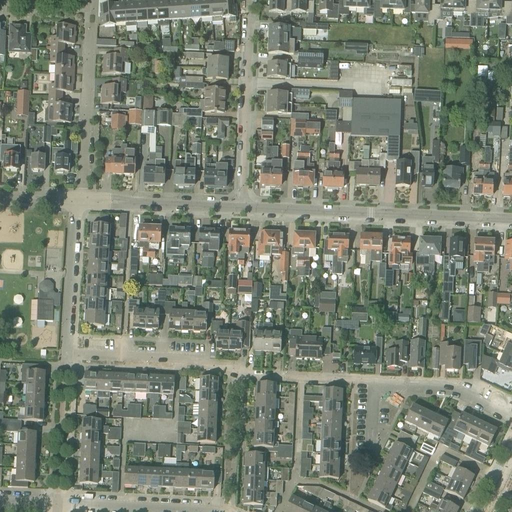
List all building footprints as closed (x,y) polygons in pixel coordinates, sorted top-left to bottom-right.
[(115,25),(125,24),(124,2),(123,0),(118,0),(119,5),(114,6),(113,5),(115,26),(115,25)] [(135,4),(129,5),(129,0),(123,0),(124,2),(125,24),(126,28),(136,27),(136,23),(135,4)] [(147,23),(145,1),(145,0),(139,0),(140,4),(135,4),(136,23),(147,23)] [(150,0),(145,0),(145,1),(147,23),(158,22),(156,3),(151,3),(150,0)] [(161,0),(162,2),(156,3),(158,22),(158,27),(169,27),(168,21),(166,0),(161,0)] [(179,20),(178,1),(172,2),(172,0),(166,0),(168,21),(179,20)] [(190,20),(188,0),(183,0),(183,1),(178,1),(179,20),(190,20)] [(188,0),(190,20),(201,19),(199,0),(198,0),(194,0),(193,0),(188,0)] [(199,0),(201,19),(211,18),(210,0),(199,0)] [(223,23),(222,19),(221,0),(210,0),(211,18),(212,23),(223,23)] [(221,0),(222,19),(229,18),(229,23),(236,23),(235,6),(233,6),(232,0),(221,0)] [(283,13),(291,13),(291,1),(283,0),(269,0),(269,13),(283,14),(283,13)] [(291,13),(307,14),(307,16),(311,16),(311,14),(313,14),(313,5),(305,4),(305,0),(291,0),(291,1),(291,13)] [(328,12),(327,20),(337,20),(338,15),(338,7),(332,7),(332,0),(319,0),(319,11),(328,12)] [(343,0),(344,1),(344,3),(338,3),(338,7),(338,15),(348,16),(348,9),(356,9),(356,0),(343,0)] [(373,17),(374,13),(374,5),(369,4),(368,0),(356,0),(356,9),(364,9),(363,17),(373,17)] [(380,13),(380,10),(392,11),(392,0),(374,0),(374,5),(374,13),(380,13)] [(392,0),(392,11),(404,11),(403,14),(410,15),(410,1),(404,0),(392,0)] [(427,27),(433,27),(433,21),(434,6),(428,6),(428,0),(415,0),(414,23),(427,23),(427,27)] [(452,19),(452,13),(452,0),(440,0),(440,6),(434,6),(433,21),(440,21),(440,22),(442,22),(442,18),(452,19)] [(452,0),(452,13),(463,14),(463,16),(470,17),(470,2),(464,1),(464,0),(452,0)] [(476,19),(488,19),(488,14),(488,0),(476,0),(476,2),(470,2),(470,17),(469,28),(476,28),(476,19)] [(488,0),(488,14),(488,19),(499,18),(506,18),(506,3),(500,3),(500,0),(488,0)] [(101,27),(115,26),(113,5),(102,6),(103,15),(101,15),(101,27)] [(75,27),(57,26),(56,38),(51,37),(51,50),(64,51),(64,45),(74,45),(75,27)] [(25,39),(25,27),(10,27),(9,49),(17,49),(17,52),(18,53),(30,54),(30,53),(30,50),(31,39),(25,39)] [(299,28),(269,27),(268,41),(294,42),(300,42),(301,30),(301,29),(299,28)] [(234,53),(234,42),(224,41),(223,52),(234,53)] [(293,55),(293,49),(294,49),(294,42),(268,41),(268,54),(293,55)] [(355,56),(365,56),(366,46),(356,45),(355,56)] [(412,49),(411,58),(418,58),(423,58),(423,49),(412,49)] [(63,57),(64,51),(51,50),(50,63),(55,63),(55,74),(73,75),(73,58),(63,57)] [(103,74),(121,75),(125,75),(126,64),(127,64),(127,57),(127,51),(114,50),(114,57),(104,56),(103,74)] [(208,59),(207,69),(227,70),(228,60),(208,59)] [(330,70),(338,71),(338,63),(330,62),(330,70)] [(267,79),(284,79),(284,80),(289,80),(290,65),(267,64),(267,79)] [(227,70),(207,69),(202,69),(202,74),(203,76),(207,76),(207,80),(227,81),(227,70)] [(62,93),(72,93),(73,75),(55,74),(54,85),(49,85),(48,98),(61,99),(62,93)] [(126,81),(118,80),(112,80),(112,87),(102,86),(101,104),(119,105),(120,94),(125,94),(126,81)] [(204,89),(204,100),(225,101),(225,91),(223,91),(223,89),(204,89)] [(16,115),(28,116),(29,92),(17,91),(16,115)] [(339,108),(351,109),(352,93),(339,93),(339,108)] [(286,95),(267,94),(266,104),(291,105),(291,100),(295,100),(295,96),(291,95),(290,95),(286,95)] [(144,96),(143,112),(152,112),(153,97),(144,96)] [(61,105),(61,99),(48,98),(48,110),(45,110),(44,122),(70,124),(71,106),(61,105)] [(202,113),(203,113),(203,112),(222,113),(222,111),(225,111),(225,101),(204,100),(204,101),(200,101),(200,108),(198,110),(202,110),(202,113)] [(400,101),(352,100),(351,108),(351,114),(351,123),(350,134),(350,137),(387,138),(386,155),(386,161),(398,162),(400,115),(400,101)] [(307,114),(291,113),(291,105),(266,104),(266,114),(289,115),(289,119),(307,120),(307,114)] [(186,118),(189,118),(196,118),(197,118),(201,118),(202,113),(202,110),(198,110),(183,109),(183,114),(187,114),(186,118)] [(141,112),(141,111),(136,111),(129,111),(128,126),(141,126),(141,112)] [(155,129),(156,126),(156,113),(152,112),(143,112),(141,112),(141,126),(141,128),(155,129)] [(111,116),(111,124),(117,124),(117,131),(123,131),(124,117),(125,117),(125,114),(111,113),(111,116)] [(172,113),(156,113),(156,126),(171,127),(172,114),(172,113)] [(183,115),(172,114),(171,127),(186,128),(186,118),(187,114),(183,114),(183,115)] [(262,119),(261,131),(272,132),(273,120),(262,119)] [(218,120),(217,134),(224,134),(224,126),(228,127),(228,120),(218,120)] [(305,121),(290,120),(290,130),(305,131),(305,121)] [(306,121),(306,134),(319,135),(319,122),(306,121)] [(336,123),(335,133),(350,134),(351,123),(336,123)] [(486,123),(486,133),(492,133),(492,136),(499,137),(500,124),(486,123)] [(43,127),(42,144),(50,144),(51,128),(43,127)] [(272,132),(261,132),(261,140),(272,141),(272,132)] [(423,160),(422,187),(424,187),(424,188),(431,189),(431,187),(433,187),(433,164),(439,165),(439,151),(439,142),(433,142),(433,150),(432,160),(423,160)] [(52,149),(51,164),(55,164),(55,172),(56,172),(56,174),(63,174),(63,172),(68,173),(68,163),(70,163),(70,154),(77,154),(78,143),(71,143),(64,143),(63,151),(52,150),(53,149),(52,149)] [(126,151),(126,146),(121,146),(121,150),(112,150),(112,160),(111,160),(106,159),(105,174),(122,175),(123,156),(120,156),(121,151),(126,151)] [(200,156),(200,154),(200,146),(193,146),(192,146),(192,156),(200,156)] [(469,148),(460,148),(459,165),(461,165),(461,167),(468,167),(469,148)] [(492,196),(493,182),(493,174),(488,174),(490,148),(485,148),(484,163),(482,196),(486,196),(487,197),(490,197),(491,196),(492,196)] [(18,150),(0,149),(0,150),(0,155),(5,156),(4,170),(18,171),(18,156),(18,150)] [(265,163),(261,166),(260,186),(265,186),(266,187),(270,188),(271,171),(271,151),(272,149),(266,149),(265,163)] [(29,159),(29,166),(31,166),(31,171),(32,171),(32,173),(38,173),(38,171),(44,172),(45,151),(39,151),(39,156),(32,156),(31,159),(29,159)] [(134,175),(135,161),(134,161),(135,151),(126,151),(121,151),(120,156),(123,156),(122,175),(134,175)] [(275,186),(280,186),(280,180),(281,171),(281,163),(277,162),(277,158),(276,158),(276,151),(271,151),(271,171),(270,188),(275,188),(275,186)] [(361,163),(349,163),(348,173),(356,173),(356,186),(367,186),(368,161),(369,152),(363,152),(363,161),(361,161),(361,163)] [(410,158),(405,158),(401,164),(396,163),(395,187),(409,188),(410,172),(418,172),(419,153),(410,153),(410,158)] [(148,186),(153,186),(155,155),(149,155),(148,163),(145,163),(143,185),(148,185),(148,186)] [(163,186),(164,171),(164,161),(161,161),(161,155),(155,155),(153,186),(159,187),(159,185),(163,186)] [(191,159),(191,157),(190,156),(189,155),(185,155),(184,162),(183,188),(188,188),(188,187),(193,187),(195,159),(191,159)] [(386,162),(386,161),(386,155),(379,155),(378,170),(385,170),(385,162),(386,162)] [(214,189),(215,173),(215,165),(209,165),(210,159),(205,159),(204,187),(208,187),(208,189),(214,189)] [(302,189),(304,159),(296,159),(296,164),(293,164),(292,187),(297,187),(297,189),(302,189)] [(309,159),(304,159),(302,189),(307,189),(307,188),(312,188),(313,173),(313,165),(310,165),(310,159),(309,159)] [(215,165),(215,173),(214,189),(221,189),(221,188),(225,188),(227,160),(222,160),(221,166),(215,165)] [(379,186),(379,172),(373,172),(373,162),(368,161),(367,186),(369,186),(369,188),(375,188),(375,186),(379,186)] [(174,162),(173,186),(178,186),(178,187),(183,188),(184,162),(174,162)] [(327,190),(332,190),(333,163),(328,163),(327,174),(323,174),(322,188),(327,188),(327,190)] [(339,163),(333,163),(332,190),(337,191),(337,189),(342,189),(343,174),(338,174),(339,163)] [(478,196),(482,196),(484,163),(479,163),(478,172),(478,171),(478,174),(473,174),(473,186),(472,195),(473,195),(474,196),(477,196),(478,196)] [(462,173),(452,172),(452,169),(443,169),(442,189),(459,190),(459,185),(462,185),(462,173)] [(511,196),(511,169),(508,169),(507,175),(503,175),(502,197),(503,197),(503,198),(508,198),(508,197),(511,196)] [(205,189),(205,197),(228,198),(228,190),(205,189)] [(110,226),(91,225),(90,238),(109,239),(110,226)] [(142,258),(148,258),(149,227),(145,227),(145,226),(140,226),(140,227),(139,227),(139,232),(136,231),(136,242),(137,242),(137,249),(143,249),(142,258)] [(149,227),(148,258),(154,258),(155,250),(159,250),(159,228),(159,227),(154,226),(153,228),(149,227)] [(173,256),(178,256),(179,229),(176,229),(176,227),(171,227),(171,228),(169,228),(169,243),(166,243),(166,254),(173,255),(173,256)] [(183,229),(179,229),(178,256),(184,256),(184,251),(185,251),(186,251),(186,250),(187,250),(188,249),(188,248),(189,248),(189,247),(189,229),(188,229),(188,228),(183,228),(183,229)] [(199,244),(203,244),(203,252),(202,252),(202,268),(207,268),(209,229),(205,229),(205,230),(199,229),(199,244)] [(214,229),(209,229),(207,268),(213,269),(214,252),(218,252),(219,230),(214,230),(214,229)] [(238,261),(238,259),(238,256),(239,231),(235,231),(235,230),(231,230),(230,231),(229,231),(228,246),(229,246),(228,255),(230,255),(230,261),(238,261)] [(243,231),(239,231),(238,256),(244,256),(244,247),(248,247),(249,232),(248,232),(247,231),(243,230),(243,231)] [(258,248),(271,249),(271,232),(266,231),(265,233),(260,233),(260,239),(259,239),(258,248)] [(283,253),(283,250),(283,240),(282,240),(283,234),(277,234),(276,232),(271,232),(271,249),(270,256),(280,256),(279,273),(282,273),(282,282),(287,283),(288,254),(283,253)] [(303,259),(304,233),(299,233),(299,234),(294,234),(293,249),(292,249),(291,257),(296,257),(296,258),(303,259)] [(304,233),(303,259),(309,259),(310,256),(312,256),(315,254),(315,250),(313,250),(314,235),(309,235),(309,233),(304,233)] [(323,256),(328,256),(332,257),(331,275),(336,275),(338,236),(334,236),(333,234),(331,234),(330,235),(328,235),(328,241),(327,241),(324,241),(323,256)] [(342,236),(338,236),(336,275),(341,276),(342,256),(347,257),(348,236),(347,236),(346,235),(343,235),(342,236)] [(369,262),(371,236),(360,235),(359,256),(361,258),(364,258),(364,265),(369,266),(369,262)] [(381,236),(371,236),(369,262),(380,263),(381,236)] [(389,254),(388,266),(392,266),(399,266),(399,265),(400,255),(401,238),(399,238),(398,237),(394,237),(394,238),(392,238),(391,255),(389,254)] [(400,255),(399,265),(408,266),(411,266),(412,256),(409,256),(410,239),(408,239),(407,238),(403,237),(402,239),(401,238),(400,255)] [(89,250),(108,252),(109,239),(90,238),(89,250)] [(416,254),(416,265),(423,265),(423,273),(428,274),(430,240),(426,240),(425,238),(421,238),(421,239),(420,239),(419,244),(419,245),(419,255),(416,254)] [(428,274),(428,282),(433,282),(433,274),(434,256),(435,256),(439,256),(439,249),(440,240),(439,240),(438,239),(434,239),(433,240),(430,240),(428,274)] [(449,257),(448,280),(453,280),(453,278),(455,278),(455,271),(462,271),(462,264),(463,247),(464,241),(462,241),(462,240),(456,240),(456,241),(451,241),(450,241),(449,251),(449,257)] [(474,240),(473,263),(476,268),(476,273),(482,273),(482,268),(483,268),(484,241),(474,240)] [(482,268),(482,273),(488,273),(488,272),(488,267),(492,267),(493,264),(493,257),(493,247),(494,241),(484,241),(483,268),(482,268)] [(88,263),(108,264),(108,252),(89,250),(88,263)] [(442,294),(441,321),(448,321),(449,309),(451,308),(449,306),(450,294),(452,294),(453,280),(448,280),(449,257),(443,257),(442,294)] [(87,276),(107,277),(108,264),(88,263),(87,276)] [(385,275),(385,280),(384,289),(392,289),(393,272),(385,271),(385,275)] [(162,275),(148,274),(148,286),(161,286),(162,275)] [(192,275),(178,275),(177,285),(191,286),(192,275)] [(87,288),(106,289),(107,277),(87,276),(87,288)] [(202,277),(192,277),(192,287),(201,288),(202,277)] [(236,290),(236,277),(228,277),(227,289),(236,290)] [(52,286),(48,282),(44,282),(43,282),(40,285),(40,302),(37,302),(37,322),(53,322),(53,307),(59,308),(60,295),(55,295),(52,291),(52,286)] [(251,295),(252,283),(238,282),(237,294),(251,295)] [(261,285),(252,285),(252,299),(260,299),(261,285)] [(269,287),(269,300),(285,301),(286,301),(286,295),(280,295),(280,287),(269,287)] [(86,301),(105,302),(106,289),(87,288),(86,301)] [(488,293),(487,309),(496,309),(497,294),(488,293)] [(319,296),(314,295),(314,301),(312,301),(310,303),(309,306),(311,308),(314,308),(318,308),(319,296)] [(496,304),(509,305),(511,298),(511,295),(497,295),(496,304)] [(85,313),(104,315),(105,302),(86,301),(85,313)] [(115,309),(115,315),(121,316),(122,311),(121,310),(122,303),(116,303),(112,302),(111,308),(115,309)] [(128,302),(128,314),(133,314),(133,329),(145,330),(146,311),(139,311),(139,302),(128,302)] [(153,311),(146,311),(145,330),(157,330),(158,315),(164,316),(164,303),(153,303),(153,311)] [(164,303),(164,316),(169,316),(169,331),(181,331),(182,312),(174,312),(175,304),(164,303)] [(182,312),(181,331),(193,332),(194,313),(186,313),(186,304),(182,304),(182,312)] [(201,313),(194,313),(193,332),(205,332),(206,318),(212,318),(212,305),(201,304),(201,313)] [(479,308),(473,308),(467,308),(466,308),(466,317),(466,324),(479,324),(479,318),(479,308)] [(367,323),(367,309),(351,309),(351,322),(367,323)] [(464,312),(453,311),(452,325),(464,325),(464,312)] [(104,315),(85,313),(84,326),(103,328),(104,315)] [(217,335),(216,350),(228,351),(229,332),(221,331),(222,322),(211,322),(211,335),(217,335)] [(236,332),(229,332),(228,351),(240,351),(241,348),(246,348),(248,324),(237,323),(236,332)] [(270,353),(271,333),(272,325),(263,324),(263,332),(262,352),(270,353)] [(487,335),(491,326),(483,326),(480,333),(486,336),(487,335)] [(487,335),(502,343),(507,333),(491,326),(487,335)] [(309,339),(308,359),(320,360),(321,346),(330,346),(330,334),(330,329),(322,328),(321,333),(321,340),(309,339)] [(290,331),(289,345),(296,345),(296,347),(295,359),(308,359),(309,339),(301,339),(301,331),(290,331)] [(253,352),(262,352),(263,332),(254,332),(253,352)] [(270,353),(280,353),(281,333),(271,333),(270,353)] [(354,348),(353,364),(375,365),(375,358),(381,359),(382,338),(375,338),(375,349),(354,348)] [(410,341),(409,369),(423,369),(425,342),(410,341)] [(400,368),(400,363),(407,363),(407,343),(396,342),(395,351),(386,350),(386,363),(387,363),(387,368),(400,368)] [(464,342),(463,365),(468,365),(468,371),(475,371),(475,356),(479,356),(480,343),(464,342)] [(505,348),(503,355),(511,358),(511,343),(508,342),(505,348)] [(439,344),(439,366),(445,366),(445,370),(458,371),(459,350),(446,349),(446,344),(439,344)] [(438,349),(431,349),(430,370),(437,370),(438,349)] [(511,358),(503,355),(499,353),(495,362),(481,356),(480,369),(493,375),(497,367),(508,372),(509,370),(511,371),(511,358)] [(33,372),(26,372),(26,384),(44,385),(45,373),(40,373),(41,366),(33,365),(33,372)] [(84,392),(91,392),(97,392),(98,374),(85,374),(84,392)] [(98,374),(97,392),(97,397),(96,399),(109,399),(110,393),(110,375),(98,374)] [(122,399),(122,393),(123,376),(110,375),(110,393),(117,393),(117,398),(122,399)] [(123,376),(122,393),(135,394),(135,376),(123,376)] [(148,377),(135,376),(135,394),(147,395),(148,377)] [(161,377),(148,377),(147,395),(160,395),(161,377)] [(160,395),(173,396),(173,378),(161,377),(160,395)] [(217,393),(218,380),(200,379),(199,392),(217,393)] [(44,385),(26,384),(25,397),(43,397),(44,385)] [(256,384),(256,397),(275,398),(276,385),(256,384)] [(314,397),(314,403),(322,403),(342,404),(342,391),(323,390),(323,398),(314,397)] [(217,406),(217,393),(199,392),(199,405),(217,406)] [(25,409),(43,410),(43,397),(25,397),(25,403),(25,409)] [(275,398),(256,397),(255,410),(274,411),(275,398)] [(309,402),(303,402),(302,415),(312,415),(313,409),(309,409),(309,402)] [(322,403),(322,416),(341,417),(342,404),(322,403)] [(216,418),(217,406),(199,405),(198,417),(216,418)] [(404,423),(412,426),(410,429),(415,431),(416,428),(424,411),(413,405),(404,423)] [(89,417),(95,417),(96,411),(96,406),(90,406),(90,410),(83,410),(83,416),(89,417)] [(134,406),(128,406),(128,409),(121,409),(121,412),(122,412),(121,418),(133,419),(134,406)] [(17,420),(0,419),(0,425),(18,427),(19,421),(42,422),(43,410),(25,409),(24,417),(17,416),(17,420)] [(274,423),(274,411),(255,410),(255,422),(274,423)] [(436,416),(424,411),(416,428),(427,434),(436,416)] [(448,423),(443,433),(448,435),(453,438),(453,439),(455,440),(458,433),(465,437),(473,419),(461,414),(455,426),(448,423)] [(316,428),(321,428),(340,429),(341,417),(322,416),(321,423),(316,423),(316,428)] [(443,433),(448,423),(448,422),(436,416),(427,434),(435,437),(433,441),(438,443),(443,433)] [(215,431),(216,418),(198,417),(197,430),(215,431)] [(484,425),(473,419),(465,437),(472,440),(464,456),(468,458),(484,425)] [(100,422),(82,421),(82,434),(100,435),(100,422)] [(278,423),(274,423),(255,422),(254,435),(273,436),(273,428),(278,429),(278,423)] [(496,430),(484,425),(468,458),(480,464),(483,458),(476,455),(480,444),(488,448),(488,447),(489,447),(490,447),(492,446),(492,445),(492,443),(491,442),(491,441),(496,430)] [(321,428),(320,441),(340,442),(340,429),(321,428)] [(215,444),(215,431),(197,430),(197,443),(215,444)] [(411,437),(399,432),(396,439),(408,445),(410,439),(411,437)] [(36,434),(18,433),(17,445),(35,446),(36,434)] [(443,433),(438,443),(443,446),(448,435),(443,433)] [(100,435),(82,434),(81,446),(99,447),(100,435)] [(277,452),(292,453),(292,447),(277,446),(277,444),(273,443),(273,436),(254,435),(253,448),(265,448),(265,452),(277,453),(277,452)] [(453,438),(448,435),(443,446),(448,448),(453,439),(453,438)] [(320,453),(339,454),(340,442),(320,441),(320,453)] [(407,464),(413,452),(395,443),(389,455),(407,464)] [(35,458),(35,446),(17,445),(17,457),(35,458)] [(434,451),(422,445),(420,451),(431,457),(434,451)] [(80,459),(99,460),(99,447),(81,446),(80,459)] [(320,453),(319,466),(339,467),(339,454),(320,453)] [(265,455),(245,454),(245,467),(264,468),(267,468),(267,463),(264,463),(265,455)] [(384,466),(401,475),(407,464),(389,455),(384,466)] [(454,468),(457,462),(442,455),(440,461),(454,468)] [(34,471),(35,458),(17,457),(16,470),(34,471)] [(80,471),(98,473),(99,460),(80,459),(80,471)] [(139,469),(137,469),(137,487),(149,488),(150,470),(143,469),(143,466),(139,466),(139,469)] [(319,466),(318,479),(338,480),(339,467),(319,466)] [(378,478),(396,486),(401,475),(384,466),(378,478)] [(264,469),(264,468),(245,467),(244,480),(263,481),(263,480),(268,480),(268,470),(264,469)] [(137,469),(125,468),(124,486),(137,487),(137,469)] [(415,474),(412,480),(417,483),(422,471),(418,469),(415,474)] [(451,481),(468,489),(474,477),(457,469),(451,481)] [(33,483),(34,471),(16,470),(16,476),(11,476),(11,488),(27,489),(27,483),(33,483)] [(150,470),(149,488),(162,488),(163,470),(150,470)] [(175,471),(163,470),(162,488),(174,489),(175,471)] [(79,484),(92,485),(97,485),(98,478),(98,473),(80,471),(79,484)] [(175,471),(174,489),(187,489),(188,471),(175,471)] [(187,489),(200,490),(201,472),(188,471),(187,489)] [(201,472),(200,490),(213,491),(213,473),(201,472)] [(118,486),(119,474),(98,473),(98,478),(112,479),(112,486),(118,486)] [(449,486),(446,492),(462,501),(468,489),(451,481),(445,477),(442,482),(449,486)] [(373,489),(390,498),(396,486),(378,478),(373,489)] [(263,481),(244,480),(243,493),(266,493),(266,489),(263,488),(263,481)] [(441,495),(444,489),(427,481),(425,487),(441,495)] [(441,495),(425,487),(422,493),(438,501),(441,495)] [(390,511),(392,507),(387,505),(390,498),(373,489),(367,501),(389,511),(390,511)] [(276,494),(266,493),(243,493),(242,493),(241,500),(243,501),(243,506),(254,506),(254,510),(261,510),(262,507),(263,499),(270,499),(270,507),(276,507),(276,494)] [(329,493),(326,498),(332,501),(334,496),(329,493)] [(334,496),(332,501),(338,504),(340,498),(334,496)] [(291,497),(284,511),(298,511),(303,503),(291,497)] [(457,511),(458,509),(441,501),(438,507),(431,504),(428,509),(429,510),(430,510),(433,511),(457,511)] [(321,511),(322,511),(326,511),(330,504),(326,502),(321,511)] [(312,511),(314,508),(303,503),(298,511),(312,511)]
